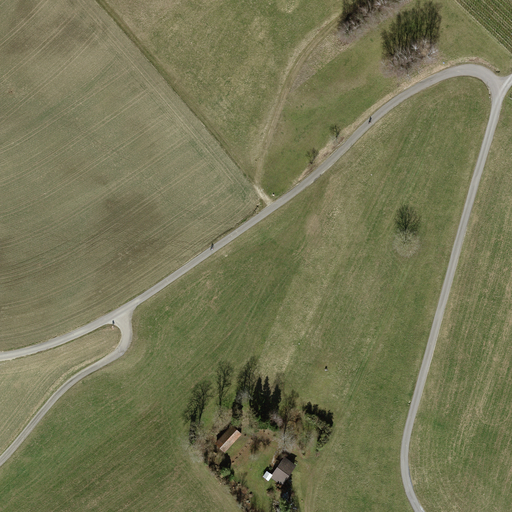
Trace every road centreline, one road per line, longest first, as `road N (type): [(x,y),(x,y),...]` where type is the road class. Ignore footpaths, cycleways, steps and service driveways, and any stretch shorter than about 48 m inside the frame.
road 1 (unclassified): [(421,511),(408,489),(405,448),(495,112),(496,88),(486,73),(451,71),(403,95),(293,192),(120,312)]
road 2 (unclassified): [(0,462),(70,382),(120,352),(127,334),(120,312)]
road 3 (unclassified): [(120,312),(46,345),(0,355)]
